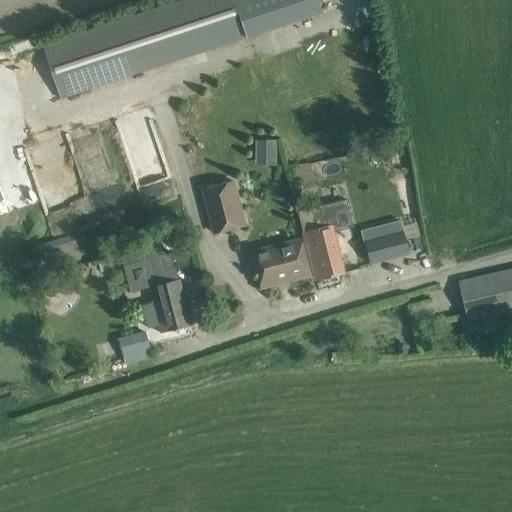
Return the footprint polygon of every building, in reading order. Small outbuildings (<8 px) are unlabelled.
[(325,13),(320,0),(179,0),(43,45),(61,100),(325,13)] [(256,140),(256,165),(277,165),(277,140),(256,140)] [(246,226),(234,181),(203,189),(214,234),(246,226)] [(345,200),(300,211),(303,223),(316,274),(319,274),(320,279),(345,273),(340,254),(333,230),(353,224),(348,204),(347,200),(345,200)] [(405,233),(379,240),(384,259),(410,252),(405,233)] [(75,235),(35,247),(38,257),(41,265),(43,271),(82,259),(75,235)] [(422,235),(413,237),(417,249),(425,246),(422,235)] [(301,238),(252,250),(255,260),(257,269),(262,288),(311,276),(301,238)] [(124,264),(163,253),(159,239),(120,251),(124,264)] [(469,320),(511,309),(511,269),(461,281),(460,283),(465,301),(469,320)] [(154,302),(143,305),(149,328),(159,325),(162,333),(192,325),(183,293),(182,294),(179,280),(159,285),(157,285),(150,287),(154,302)] [(150,346),(146,331),(119,338),(123,353),(150,346)]
